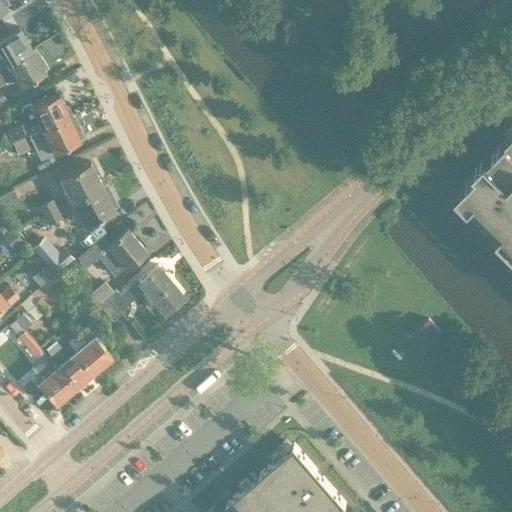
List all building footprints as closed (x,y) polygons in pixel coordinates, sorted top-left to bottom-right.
[(0,67),(7,63),(31,48),(18,26),(0,36),(0,67)] [(7,63),(0,67),(0,82),(14,74),(21,85),(45,71),(44,69),(47,67),(41,56),(37,58),(31,48),(7,63)] [(25,120),(6,129),(11,141),(12,141),(23,136),(29,133),(30,133),(41,128),(42,129),(68,115),(58,92),(31,105),(29,102),(22,105),(20,110),(25,120)] [(0,108),(8,104),(3,95),(0,96),(0,108)] [(30,133),(40,156),(52,151),(79,139),(78,137),(83,135),(79,126),(78,125),(74,127),(68,115),(42,129),(41,128),(30,133)] [(511,132),(459,186),(456,189),(498,231),(496,233),(511,249),(511,132)] [(23,136),(12,141),(17,152),(28,147),(23,136)] [(71,201),(101,184),(89,160),(58,176),(71,201)] [(83,224),(114,208),(101,184),(71,201),(83,224)] [(0,209),(19,199),(13,188),(0,195),(0,209)] [(45,214),(58,208),(52,197),(38,204),(43,215),(45,214)] [(47,223),(62,216),(58,208),(45,214),(43,215),(47,223)] [(124,264),(126,266),(145,250),(126,227),(107,243),(101,236),(78,256),(85,265),(98,254),(114,273),(124,264)] [(17,234),(15,232),(12,228),(3,236),(14,248),(22,241),(17,234)] [(54,271),(71,257),(63,248),(46,262),(54,271)] [(38,284),(52,273),(44,263),(31,274),(38,284)] [(164,310),(183,295),(157,264),(138,280),(164,310)] [(45,301),(56,291),(45,279),(28,295),(34,302),(33,303),(34,304),(35,304),(42,312),(50,305),(45,301)] [(94,306),(112,290),(104,281),(86,296),(94,306)] [(8,303),(17,294),(9,285),(0,292),(0,307),(6,302),(8,303)] [(119,310),(128,302),(116,288),(98,303),(113,320),(121,313),(119,310)] [(25,310),(33,303),(34,302),(28,295),(19,302),(25,310)] [(89,324),(97,317),(83,301),(75,308),(89,324)] [(36,317),(42,312),(35,304),(34,304),(29,309),(36,317)] [(24,328),(31,322),(22,313),(15,319),(24,328)] [(421,348),(440,331),(427,316),(408,333),(421,348)] [(18,334),(24,328),(15,319),(9,324),(8,322),(0,328),(0,343),(2,345),(16,332),(18,334)] [(18,334),(17,334),(35,355),(42,349),(24,328),(18,334)] [(92,371),(111,355),(90,329),(82,336),(86,340),(74,349),(92,371)] [(74,349),(69,343),(63,348),(60,344),(47,355),(56,365),(74,386),(92,371),(74,349)] [(55,402),(74,386),(56,365),(37,380),(55,402)] [(346,511),(358,502),(315,453),(303,440),(295,430),(201,511),(346,511)]
